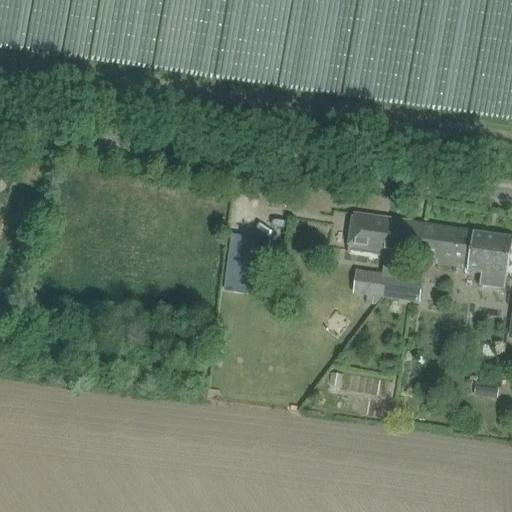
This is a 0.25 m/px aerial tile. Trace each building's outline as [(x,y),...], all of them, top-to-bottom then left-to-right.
[(352,235),(350,252),(388,257),(386,274),(388,275),(399,276),(401,259),(468,269),(468,271),(482,273),(480,287),(506,290),(507,277),(508,277),(511,258),(511,252),(511,238),(355,215),(352,235)] [(231,256),(227,292),(251,294),(255,259),(231,256)] [(364,272),(361,296),(385,299),(388,275),(386,274),(383,274),(364,272)] [(388,275),(385,299),(410,302),(413,278),(399,276),(388,275)] [(477,387),(476,396),(498,398),(499,390),(477,387)]
